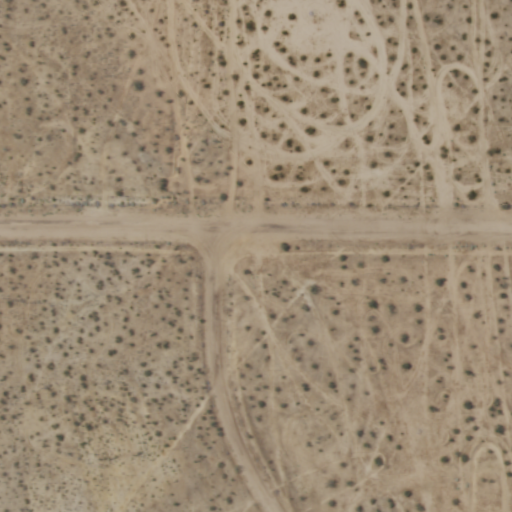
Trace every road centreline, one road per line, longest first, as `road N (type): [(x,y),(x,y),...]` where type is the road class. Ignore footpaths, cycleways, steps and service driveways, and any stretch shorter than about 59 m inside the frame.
road 1 (track): [(279,511),(233,432),(216,371),(214,226)]
road 2 (track): [(511,229),(214,226)]
road 3 (track): [(214,226),(0,226)]
